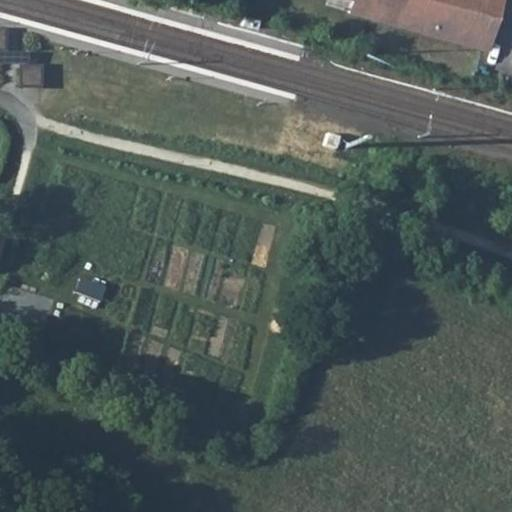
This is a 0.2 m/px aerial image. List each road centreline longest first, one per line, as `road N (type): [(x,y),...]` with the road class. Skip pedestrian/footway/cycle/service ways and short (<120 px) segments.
road 1 (track): [(26,120),(367,198),(511,249)]
road 2 (unclassified): [(20,104),(23,151),(0,227)]
